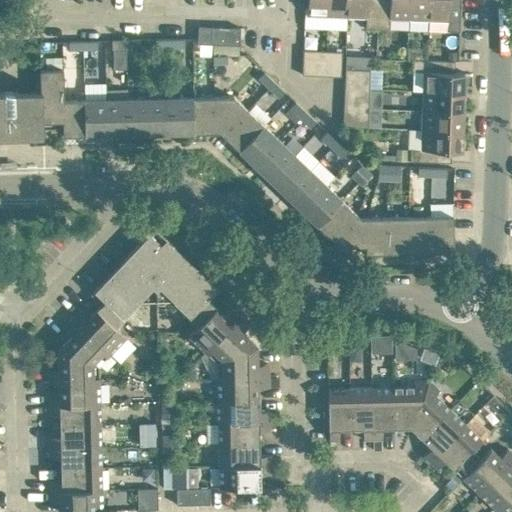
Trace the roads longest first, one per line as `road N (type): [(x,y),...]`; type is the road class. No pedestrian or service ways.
road 1 (residential): [(459,305),(490,276),(496,232),(500,0)]
road 2 (residential): [(55,0),(62,14),(254,25),(277,0)]
road 3 (residential): [(297,277),(227,221),(167,191),(114,187)]
road 4 (residential): [(14,511),(15,313)]
road 5 (residential): [(302,470),(297,277)]
road 6 (residential): [(114,187),(110,218),(88,259),(15,313)]
road 7 (residential): [(459,305),(297,277)]
road 8 (residential): [(412,511),(413,480),(391,462),(302,470)]
